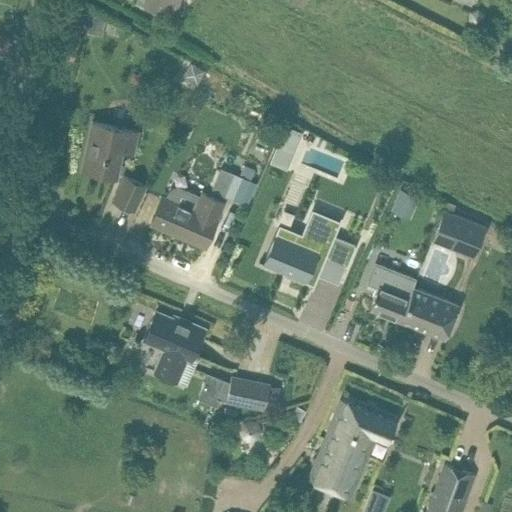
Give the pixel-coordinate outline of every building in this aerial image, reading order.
[(180,0),(145,0),(143,6),(175,17),(180,0)] [(87,11),(83,30),(100,34),(105,16),(87,11)] [(82,168),(116,176),(122,150),(133,152),(137,131),(92,121),(92,122),(98,123),(91,151),(85,150),(82,168)] [(285,124),(270,160),(286,166),(301,130),(285,124)] [(234,173),(225,195),(241,202),(250,180),(255,168),(244,164),(240,175),(234,173)] [(146,185),(124,175),(113,199),(134,209),(146,185)] [(167,198),(162,196),(151,222),(205,246),(216,220),(215,219),(223,201),(202,192),(200,197),(178,187),(173,187),(170,190),(167,198)] [(401,188),(391,210),(403,215),(413,193),(401,188)] [(432,239),(450,247),(456,232),(480,242),(486,226),(444,209),(432,239)] [(267,253),(262,263),(270,266),(308,282),(314,285),(316,279),(318,275),(322,265),(326,256),(331,258),(344,263),(346,264),(348,265),(356,244),(354,243),(354,244),(350,242),(339,238),(334,236),(336,232),(340,221),(341,220),(334,217),(328,215),(316,210),(311,222),(309,226),(304,238),(298,236),(295,235),(278,228),(276,232),(275,232),(274,234),(267,253)] [(374,262),(367,281),(378,286),(377,288),(369,307),(400,319),(409,297),(413,286),(416,278),(374,262)] [(409,297),(400,319),(431,331),(445,337),(458,304),(413,286),(409,297)] [(187,356),(191,357),(203,330),(189,324),(190,321),(174,314),(173,317),(155,309),(144,337),(165,346),(155,371),(177,381),(187,356)] [(208,373),(197,398),(216,406),(220,399),(216,397),(224,380),(208,373)] [(265,408),(270,384),(231,376),(226,400),(265,408)] [(375,432),(387,436),(394,420),(341,398),(325,438),(366,455),(375,432)] [(366,455),(325,438),(310,475),(351,492),(366,455)] [(444,463),(427,510),(433,511),(460,511),(474,474),(444,463)] [(372,489),(363,511),(383,511),(390,496),(372,489)]
